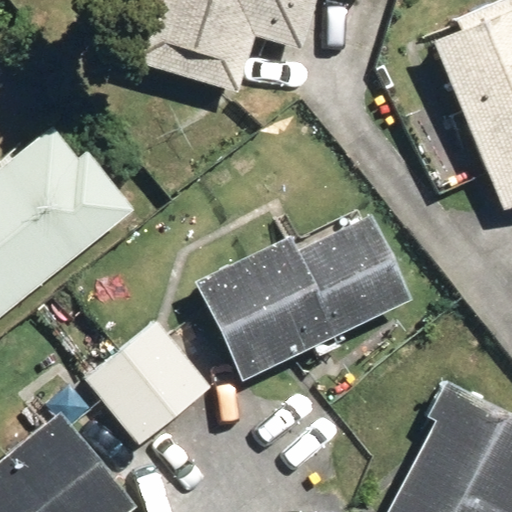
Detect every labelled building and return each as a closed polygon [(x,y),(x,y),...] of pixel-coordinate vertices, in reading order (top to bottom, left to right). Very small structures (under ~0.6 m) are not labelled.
[(137,0),(121,56),(232,89),(248,34),(294,48),(307,0),(137,0)] [(449,24),(424,34),(496,208),(511,201),(511,0),(480,0),(445,15),(449,24)] [(45,124),(0,161),(0,311),(128,206),(80,148),(71,155),(45,124)] [(408,297),(365,211),(290,248),(282,232),(186,280),(237,382),(408,297)] [(154,321),(82,378),(134,444),(206,387),(154,321)] [(430,418),(380,511),(510,511),(511,510),(511,415),(439,378),(421,413),(430,418)] [(51,410),(0,451),(0,511),(124,511),(130,507),(51,410)]
